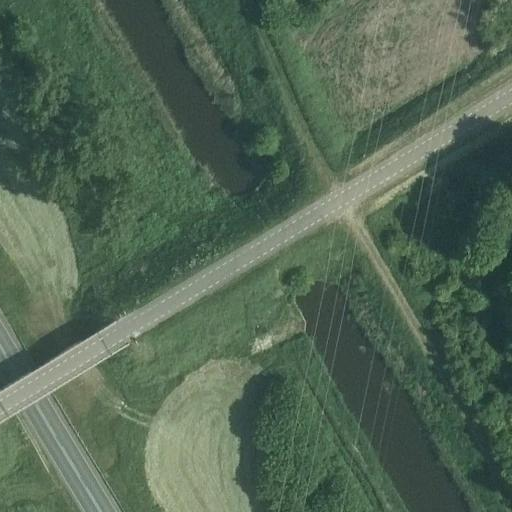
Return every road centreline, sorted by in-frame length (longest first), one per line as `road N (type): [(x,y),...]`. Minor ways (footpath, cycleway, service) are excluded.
road 1 (tertiary): [(0,407),(511,96)]
road 2 (track): [(342,201),(270,68),(250,0)]
road 3 (trunk): [(107,511),(0,329)]
